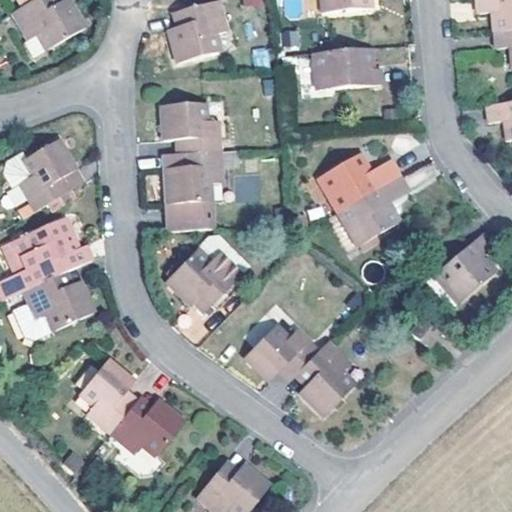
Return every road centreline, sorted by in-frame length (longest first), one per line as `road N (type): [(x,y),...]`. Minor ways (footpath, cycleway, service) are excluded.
road 1 (residential): [(112,81),(123,235),(144,325),(163,349),(354,490)]
road 2 (residential): [(431,0),(448,150),(511,225)]
road 3 (residential): [(354,490),(511,347)]
